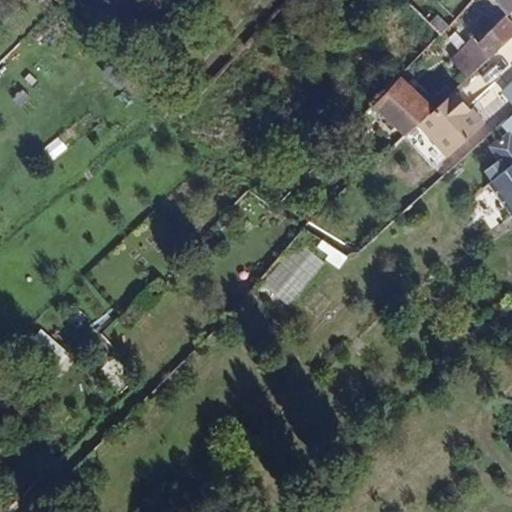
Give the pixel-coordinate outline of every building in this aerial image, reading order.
[(511,0),(472,0),(470,2),(477,11),(505,13),(511,7),(511,0)] [(450,61),(467,81),(511,40),(511,27),(504,19),(476,44),(472,41),(450,61)] [(170,111),(178,119),(190,106),(141,60),(130,73),(170,111)] [(369,106),(403,138),(432,112),(397,78),(369,106)] [(480,127),(451,94),(443,102),(432,112),(403,138),(431,171),(480,127)] [(511,138),(509,134),(490,147),(500,163),(493,168),(499,176),(489,183),(511,217),(511,216),(511,138)] [(255,294),(282,316),(325,262),(297,240),(255,294)] [(315,255),(343,267),(349,254),(321,241),(315,255)]
